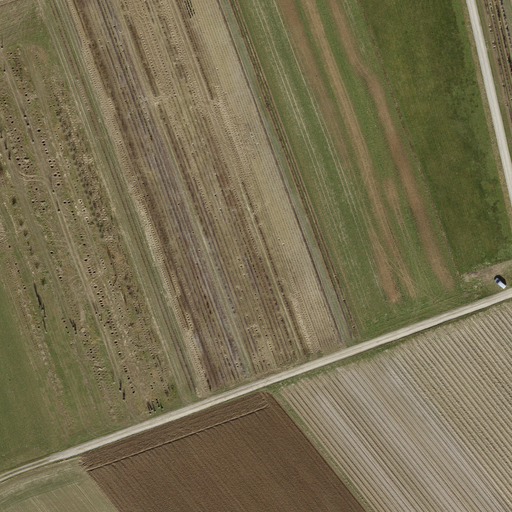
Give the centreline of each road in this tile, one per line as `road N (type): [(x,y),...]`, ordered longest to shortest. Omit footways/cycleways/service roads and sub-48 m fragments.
road 1 (track): [(0,479),(511,292)]
road 2 (track): [(511,189),(469,0)]
